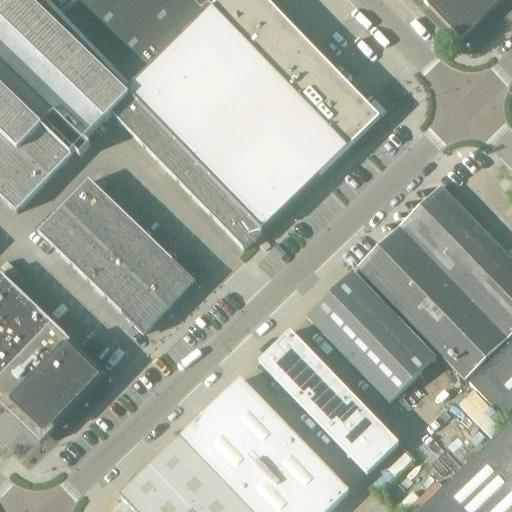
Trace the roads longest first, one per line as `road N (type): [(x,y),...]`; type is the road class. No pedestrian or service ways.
road 1 (unclassified): [(49,511),(469,106)]
road 2 (unclassified): [(469,106),(373,0)]
